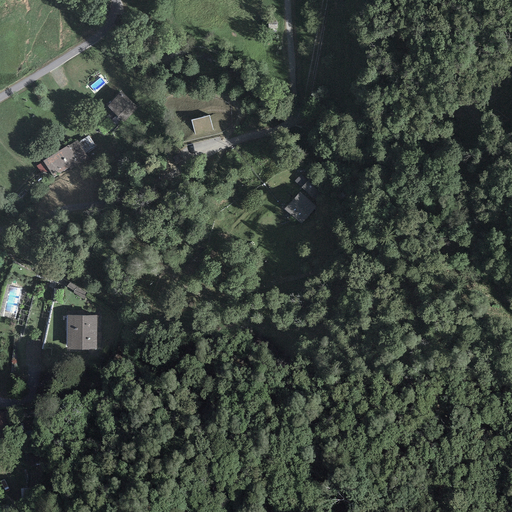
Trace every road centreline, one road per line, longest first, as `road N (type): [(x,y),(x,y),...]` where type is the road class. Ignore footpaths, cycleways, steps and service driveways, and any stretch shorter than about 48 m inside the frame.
road 1 (residential): [(287,0),(289,121),(109,202),(0,230)]
road 2 (residential): [(0,97),(107,28),(115,0)]
